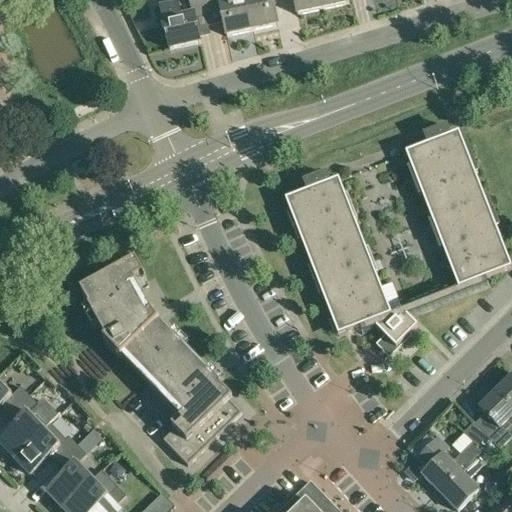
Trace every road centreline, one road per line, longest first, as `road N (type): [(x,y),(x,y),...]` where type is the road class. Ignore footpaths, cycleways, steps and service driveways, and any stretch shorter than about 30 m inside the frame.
road 1 (residential): [(150,109),(504,0)]
road 2 (residential): [(322,419),(237,288),(186,183)]
road 3 (tertiary): [(385,94),(241,133),(174,161)]
road 4 (tertiary): [(186,183),(385,94)]
road 5 (residential): [(362,467),(511,322)]
road 6 (residential): [(0,181),(150,109)]
road 7 (tertiary): [(46,235),(186,183)]
road 8 (tertiary): [(174,161),(46,235)]
road 9 (tertiary): [(385,94),(511,44)]
road 10 (residential): [(232,511),(322,419)]
road 11 (residential): [(150,109),(93,0)]
